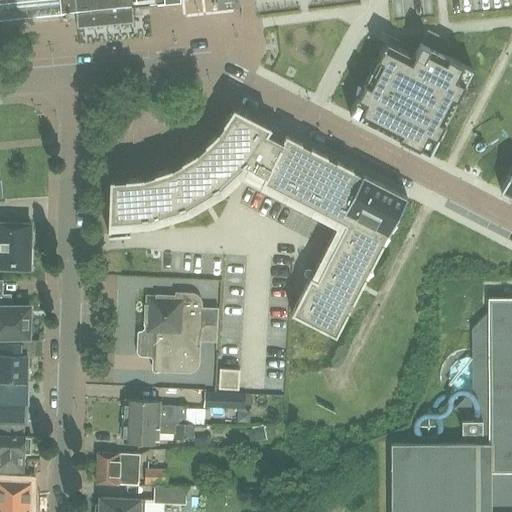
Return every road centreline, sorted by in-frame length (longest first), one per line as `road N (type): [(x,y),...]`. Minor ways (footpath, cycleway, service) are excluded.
road 1 (residential): [(68,78),(213,66),(511,221)]
road 2 (residential): [(55,511),(63,451),(68,78)]
